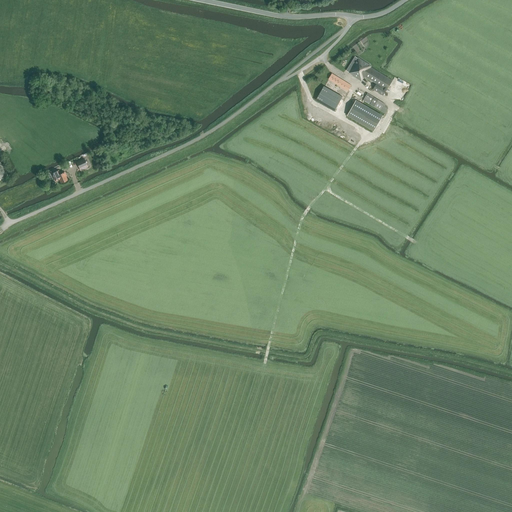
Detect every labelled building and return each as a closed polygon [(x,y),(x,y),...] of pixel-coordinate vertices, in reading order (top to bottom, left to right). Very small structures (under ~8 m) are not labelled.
[(373,89),(383,96),(387,90),(392,81),(371,67),(371,66),(358,58),(355,57),(346,71),(353,75),(352,75),(362,81),(365,76),(376,84),(373,89)] [(339,86),(348,91),(351,85),(332,74),(329,79),(339,85),(339,86)] [(316,100),(335,111),(342,97),(324,86),(316,100)] [(374,107),(385,114),(387,111),(388,108),(388,107),(388,106),(387,106),(386,104),(368,93),(364,98),(374,105),(374,107)] [(374,130),(382,116),(356,101),(348,115),(374,130)] [(78,165),(81,170),(88,167),(86,162),(78,165)] [(66,176),(67,176),(65,172),(60,174),(59,171),(52,174),(56,181),(59,180),(61,183),(68,180),(66,176)]
